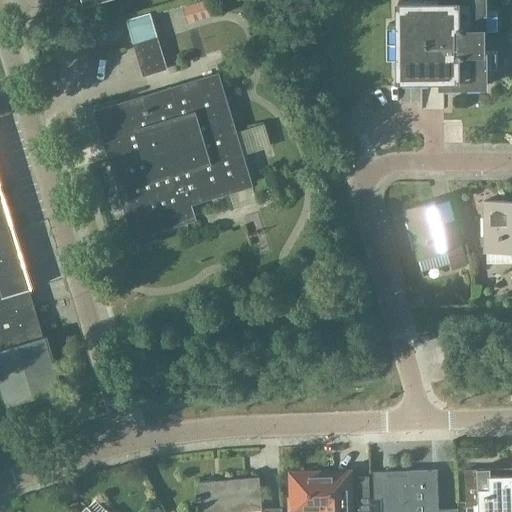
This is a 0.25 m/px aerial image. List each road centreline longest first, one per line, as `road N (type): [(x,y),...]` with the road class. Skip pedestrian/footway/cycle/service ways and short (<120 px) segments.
road 1 (unclassified): [(126,443),(0,22)]
road 2 (residential): [(422,421),(353,173),(389,162),(511,161)]
road 3 (unclassified): [(126,443),(203,429),(422,421)]
road 4 (unclassified): [(0,484),(126,443)]
